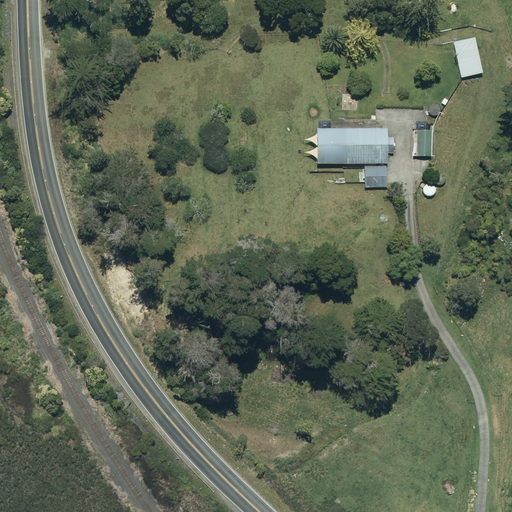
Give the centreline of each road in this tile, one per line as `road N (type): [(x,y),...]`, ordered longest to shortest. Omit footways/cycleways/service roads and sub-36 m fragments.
road 1 (primary): [(278,511),(186,430),(124,351),(76,260),(35,130),(26,0)]
road 2 (track): [(415,181),(436,312),(478,392),(488,437),(487,511)]
